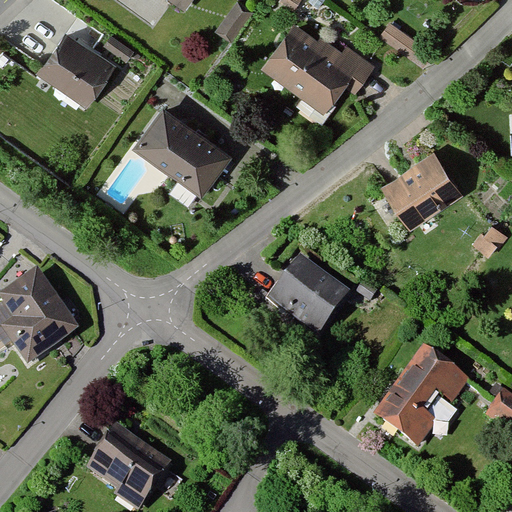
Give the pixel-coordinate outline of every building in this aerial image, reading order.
[(200,0),(168,0),(167,3),(188,18),(200,0)] [(251,21),(236,10),(219,32),(234,44),(251,21)] [(340,56),(297,25),(263,72),(331,121),(352,91),(360,96),(382,66),(350,43),(340,56)] [(438,57),(393,25),(382,41),(427,72),(438,57)] [(119,73),(69,37),(40,76),(90,112),(119,73)] [(137,54),(115,39),(108,50),(130,65),(137,54)] [(234,161),(168,112),(138,151),(204,200),(234,161)] [(431,143),(379,174),(409,224),(461,193),(431,143)] [(506,234),(486,220),(473,240),(487,249),(491,242),(498,246),(506,234)] [(348,285),(296,247),(265,289),(317,327),(348,285)] [(373,287),(359,278),(352,289),(366,298),(373,287)] [(41,283),(0,311),(0,357),(13,349),(32,375),(81,340),(41,283)] [(470,373),(417,337),(366,411),(417,446),(434,421),(413,406),(429,384),(452,400),(470,373)] [(511,393),(501,386),(485,411),(511,429),(511,393)] [(168,459),(109,420),(80,464),(115,487),(110,494),(134,510),(168,459)]
